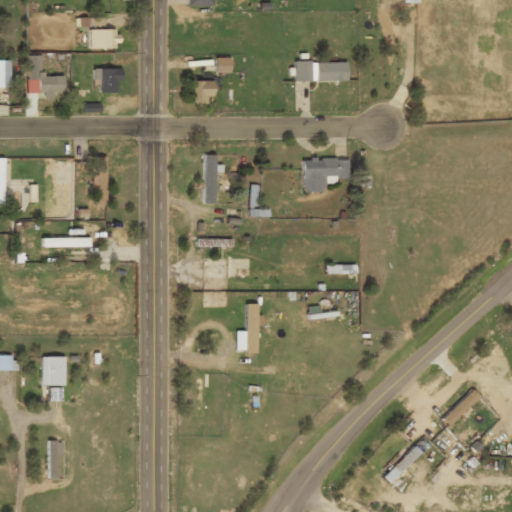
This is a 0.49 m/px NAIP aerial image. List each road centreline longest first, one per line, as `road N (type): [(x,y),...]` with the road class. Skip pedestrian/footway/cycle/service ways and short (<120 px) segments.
road 1 (tertiary): [(152,511),(151,0)]
road 2 (residential): [(0,126),(380,127)]
road 3 (secondary): [(281,511),(380,396),(511,278)]
